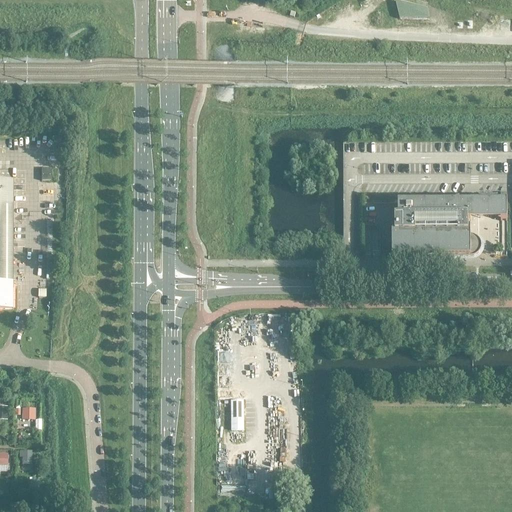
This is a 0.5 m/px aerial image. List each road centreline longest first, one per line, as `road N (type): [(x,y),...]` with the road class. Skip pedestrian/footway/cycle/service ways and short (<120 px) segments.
road 1 (tertiary): [(168,287),(511,286)]
road 2 (secondary): [(168,287),(170,0)]
road 3 (secondary): [(143,0),(139,284)]
road 4 (secondary): [(139,284),(140,511)]
road 5 (secondary): [(168,511),(168,287)]
